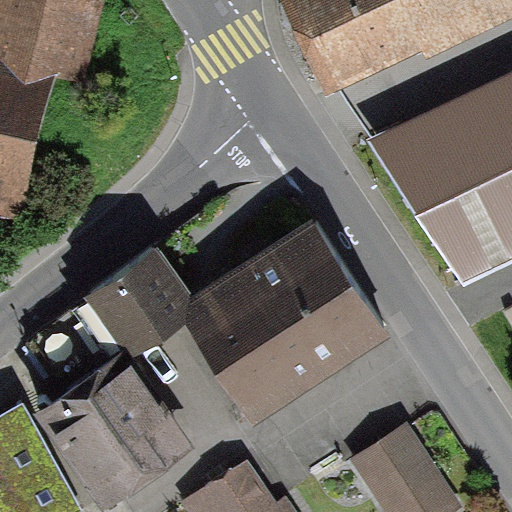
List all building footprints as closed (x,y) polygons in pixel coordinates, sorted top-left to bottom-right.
[(0,0),(0,206),(24,213),(60,68),(88,75),(106,0),(0,0)] [(511,0),(287,0),(326,82),(422,37),(428,48),(511,8),(511,0)] [(511,60),(370,128),(467,278),(511,256),(511,60)] [(392,322),(317,207),(196,286),(191,289),(189,307),(256,413),(392,322)] [(159,230),(85,278),(121,336),(129,347),(132,345),(189,307),(191,289),(196,286),(159,230)] [(121,336),(36,394),(104,495),(193,434),(132,345),(129,347),(121,336)] [(24,391),(0,404),(0,511),(71,511),(85,505),(24,391)] [(408,415),(349,453),(387,511),(446,511),(464,501),(408,415)] [(248,451),(181,496),(192,511),(301,511),(287,490),(278,496),(248,451)]
